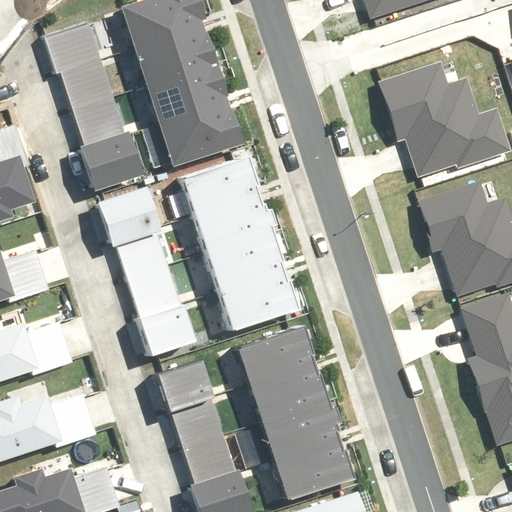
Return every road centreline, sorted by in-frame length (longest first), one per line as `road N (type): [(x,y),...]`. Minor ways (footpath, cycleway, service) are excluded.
road 1 (residential): [(436,511),(264,0)]
road 2 (residential): [(170,511),(8,0)]
